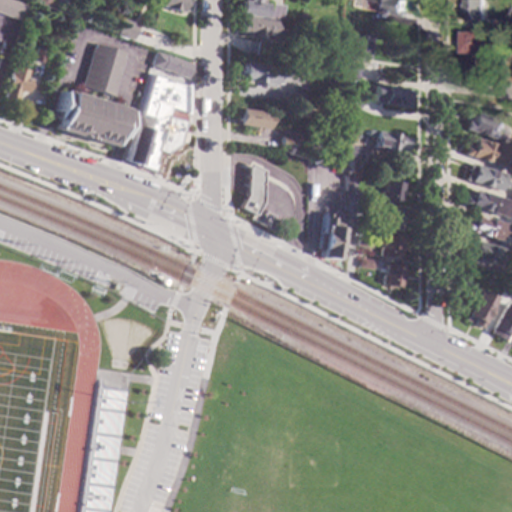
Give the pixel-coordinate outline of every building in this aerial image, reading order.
[(0,0),(6,0),(23,5),(17,22),(0,16),(0,0)] [(48,0),(46,11),(30,6),(31,0),(48,0)] [(67,0),(63,12),(48,8),(50,0),(67,0)] [(180,0),(177,14),(146,7),(147,0),(180,0)] [(256,0),(259,1),(258,6),(261,6),(259,20),(233,15),(235,0),(238,1),(238,0),(256,0)] [(405,0),(402,13),(393,12),(392,15),(378,13),(379,9),(370,8),(371,0),(405,0)] [(483,21),(463,21),(463,15),(459,15),(459,6),(463,6),(463,1),(483,1),(483,21)] [(281,7),(278,24),(263,21),(266,5),(281,7)] [(511,29),(503,29),(503,17),(511,17),(511,29)] [(272,24),(269,42),(235,36),(238,19),(272,24)] [(134,27),(128,44),(112,39),(117,22),(134,27)] [(384,29),(381,42),(372,40),(375,27),(384,29)] [(482,54),(462,54),(462,32),(482,32),(482,54)] [(343,36),(370,41),(366,62),(340,58),(338,57),(343,36)] [(272,47),(269,63),(250,60),(252,44),(272,47)] [(119,58),(120,59),(105,107),(123,113),(115,139),(110,138),(107,147),(50,129),(53,122),(47,120),(56,91),(73,96),(88,48),(90,48),(91,45),(120,54),(119,58)] [(43,51),(37,66),(29,63),(34,48),(43,51)] [(188,68),(184,80),(147,67),(151,55),(188,68)] [(358,66),(356,81),(340,78),(342,63),(358,66)] [(278,71),(276,88),(266,87),(266,89),(257,88),(258,85),(235,81),(238,64),(278,71)] [(23,72),(20,80),(25,82),(20,96),(15,94),(12,102),(0,98),(0,85),(7,66),(23,72)] [(307,77),(305,90),(290,88),(292,74),(307,77)] [(409,92),(406,109),(370,103),(373,86),(409,92)] [(358,100),(356,110),(339,108),(341,97),(358,100)] [(167,109),(166,110),(184,116),(175,146),(162,155),(153,152),(147,171),(120,163),(134,115),(148,119),(152,104),(167,109)] [(269,116),(267,131),(234,125),(236,111),(269,116)] [(502,124),(497,141),(462,131),(465,120),(472,122),(474,116),(502,124)] [(405,137),(402,156),(371,150),(374,132),(405,137)] [(300,141),(299,150),(291,148),(290,152),(276,150),(278,138),(300,141)] [(503,149),(497,168),(463,158),(469,139),(503,149)] [(358,150),(356,162),(339,160),(341,147),(358,150)] [(502,175),(497,192),(461,181),(466,164),(502,175)] [(260,174),(258,177),(258,189),(258,205),(250,219),(235,209),(242,197),(243,183),(243,170),(245,166),(260,174)] [(352,194),(341,194),(341,177),(351,177),(352,194)] [(398,185),(395,205),(375,202),(379,182),(398,185)] [(507,204),(502,220),(461,207),(464,197),(470,199),(472,193),(507,204)] [(376,208),(375,219),(357,217),(359,206),(376,208)] [(384,210),(400,213),(397,232),(375,228),(377,220),(382,220),(384,210)] [(500,227),(499,230),(504,231),(501,239),(496,237),(495,242),(462,233),(465,224),(471,225),(473,218),(500,227)] [(341,221),(336,262),(316,259),(321,219),(341,221)] [(370,235),(368,251),(353,248),(355,233),(370,235)] [(399,239),(395,260),(376,257),(380,236),(399,239)] [(501,252),(500,257),(504,259),(501,269),(463,257),(466,247),(472,249),(473,244),(501,252)] [(371,263),(370,272),(354,269),(355,261),(371,263)] [(401,267),(398,289),(377,286),(378,276),(381,277),(383,264),(401,267)] [(511,282),(511,297),(501,292),(507,280),(511,282)] [(495,300),(479,331),(469,326),(472,320),(467,317),(480,292),(495,300)] [(511,307),(511,322),(502,342),(488,335),(504,303),(511,307)]
